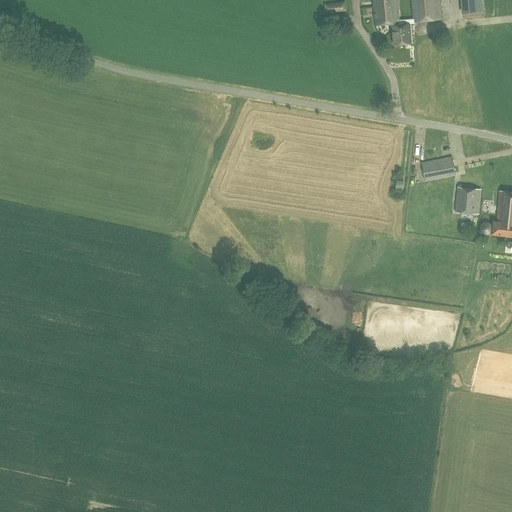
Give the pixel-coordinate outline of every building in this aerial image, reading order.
[(411,43),(409,24),(415,24),(415,22),(441,19),(438,0),(412,0),(415,18),(399,19),(396,0),(373,0),(376,25),(391,24),(391,26),(393,25),(394,44),(411,43)] [(483,0),(460,0),(463,15),(485,13),(483,0)] [(324,4),(325,13),(347,11),(346,1),(324,4)] [(446,176),(443,158),(422,163),(426,180),(446,176)] [(395,189),(403,190),(404,181),(396,181),(395,189)] [(458,187),(456,212),(479,214),(481,189),(476,189),(466,188),(458,187)] [(494,221),(492,234),(511,236),(511,191),(500,191),(497,222),(494,221)]
